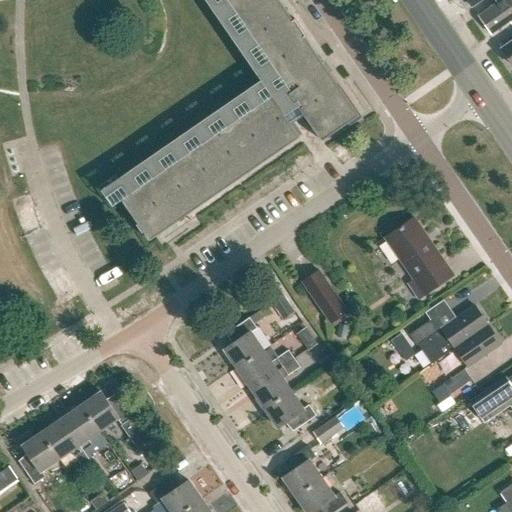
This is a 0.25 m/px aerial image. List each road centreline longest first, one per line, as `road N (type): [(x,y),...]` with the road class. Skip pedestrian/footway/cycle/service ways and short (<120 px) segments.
road 1 (residential): [(137,332),(415,139)]
road 2 (residential): [(263,511),(137,332)]
road 3 (residential): [(415,139),(319,0)]
road 4 (residential): [(511,277),(415,139)]
road 5 (residential): [(0,411),(137,332)]
